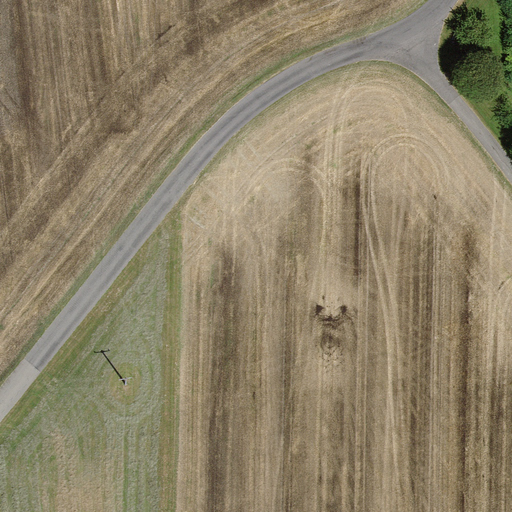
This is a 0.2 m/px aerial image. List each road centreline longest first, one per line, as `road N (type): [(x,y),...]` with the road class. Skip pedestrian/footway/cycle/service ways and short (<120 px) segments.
road 1 (unclassified): [(0,398),(240,106),(333,48),(415,32),(444,0)]
road 2 (track): [(415,32),(511,175)]
